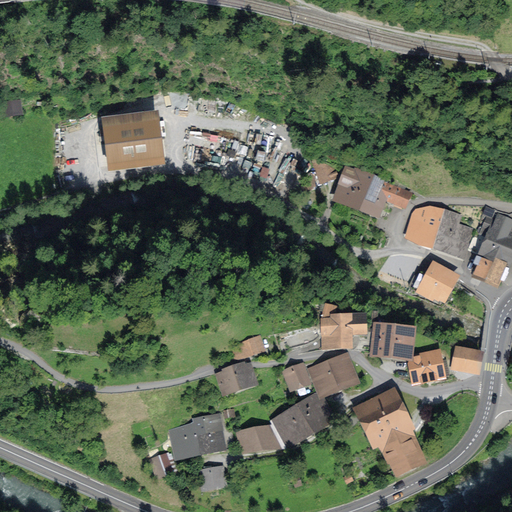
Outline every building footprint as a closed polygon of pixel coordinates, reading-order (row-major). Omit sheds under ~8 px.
[(4,117),(24,117),(23,100),(3,101),(4,117)] [(111,167),(161,161),(157,124),(106,130),(111,167)] [(324,163),(315,164),(321,183),(337,177),(333,167),(324,163)] [(336,198),(379,216),(384,202),(376,199),(377,195),(382,197),(386,186),(376,182),(377,180),(359,173),(357,178),(346,174),(336,198)] [(408,195),(386,186),(382,197),(396,202),(394,206),(402,209),(403,206),(404,206),(408,195)] [(409,237),(420,240),(429,208),(426,207),(425,212),(418,211),(415,217),(409,237)] [(433,244),(442,212),(429,208),(420,240),(433,244)] [(458,217),(442,212),(433,244),(462,253),(469,233),(454,227),(458,217)] [(506,265),(511,251),(511,236),(507,234),(509,230),(506,228),(509,221),(500,217),(498,222),(489,218),(479,240),(488,244),(483,255),(484,255),(505,265),(506,265)] [(505,265),(484,255),(481,260),(477,258),(474,265),(478,267),(475,276),(496,285),(505,265)] [(443,299),(454,278),(435,268),(429,279),(422,274),(414,289),(431,298),(433,293),(443,299)] [(327,306),(326,314),(326,336),(323,336),(323,348),(333,347),(333,346),(349,346),(349,333),(366,332),(366,319),(333,320),(336,309),(327,306)] [(407,356),(410,333),(371,329),(370,341),(362,340),(360,351),(379,353),(381,356),(387,356),(389,354),(395,355),(398,358),(403,358),(406,356),(407,356)] [(241,348),(233,351),(235,357),(250,354),(262,350),(258,339),(240,346),(241,348)] [(476,373),(480,354),(458,349),(454,369),(476,373)] [(446,361),(441,354),(412,360),(413,365),(407,366),(411,383),(448,375),(446,366),(447,366),(446,361)] [(345,369),(340,358),(310,371),(313,379),(315,378),(321,394),(354,381),(349,367),(345,369)] [(309,382),(302,365),(285,372),(292,389),(309,382)] [(244,373),(243,368),(219,375),(225,392),(253,384),(250,372),(244,373)] [(407,428),(391,397),(362,411),(377,443),(379,442),(392,463),(393,463),(398,475),(421,464),(416,452),(417,452),(411,439),(410,440),(405,429),(407,428)] [(285,446),(329,420),(316,398),(296,410),(273,424),(285,446)] [(235,417),(233,408),(224,411),(225,419),(235,417)] [(348,433),(359,423),(353,416),(342,426),(348,433)] [(193,428),(198,453),(235,446),(232,431),(220,433),(220,434),(215,435),(214,430),(219,429),(217,417),(196,421),(197,427),(193,428)] [(178,458),(198,453),(193,428),(170,433),(170,436),(173,436),(178,458)] [(239,434),(244,452),(280,448),(272,428),(239,434)] [(157,477),(174,471),(168,456),(152,461),(157,477)] [(223,485),(221,470),(202,474),(205,488),(223,485)] [(296,488),(304,485),(300,476),(292,479),(296,488)]
